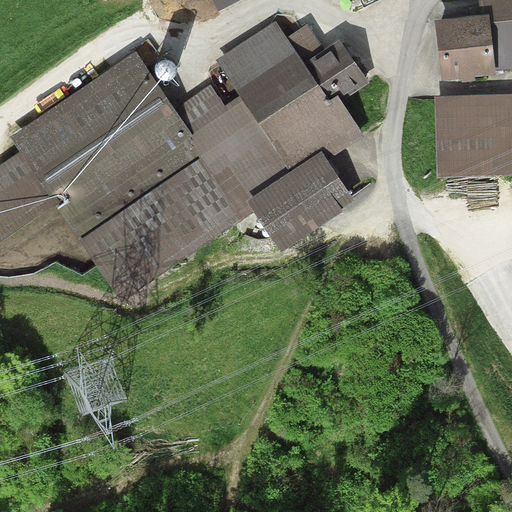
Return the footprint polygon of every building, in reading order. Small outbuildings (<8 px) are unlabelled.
[(212,0),(219,11),(239,0),(212,0)] [(482,16),(435,21),(442,81),(498,75),(498,71),(511,69),(511,0),(483,0),(480,0),(482,16)] [(239,97),(291,173),(322,153),(327,161),(363,137),(339,101),(369,81),(340,39),(325,49),(308,23),(288,37),(276,19),(215,60),(239,97)] [(135,50),(9,136),(20,152),(56,206),(123,302),(255,211),(249,202),(291,173),(239,97),(226,106),(211,85),(176,109),(135,50)] [(511,94),(435,96),(437,178),(511,175),(511,94)] [(0,242),(56,206),(20,152),(0,165),(0,242)] [(291,173),(249,202),(255,211),(282,252),(343,211),(342,209),(354,200),(327,161),(322,153),(291,173)]
